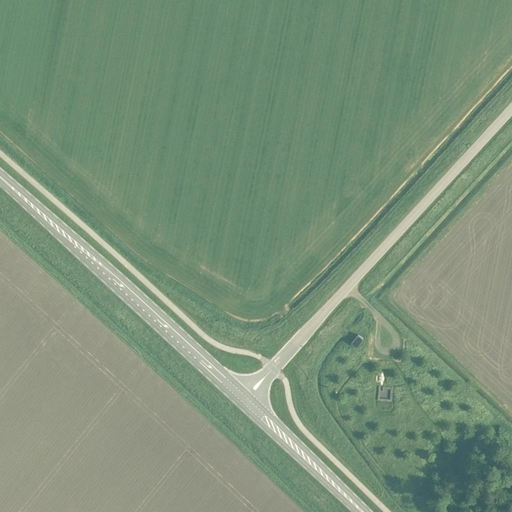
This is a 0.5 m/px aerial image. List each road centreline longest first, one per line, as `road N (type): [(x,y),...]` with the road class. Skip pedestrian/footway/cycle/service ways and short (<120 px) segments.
road 1 (unclassified): [(242,398),(511,109)]
road 2 (primary): [(242,398),(0,180)]
road 3 (primary): [(362,511),(242,398)]
